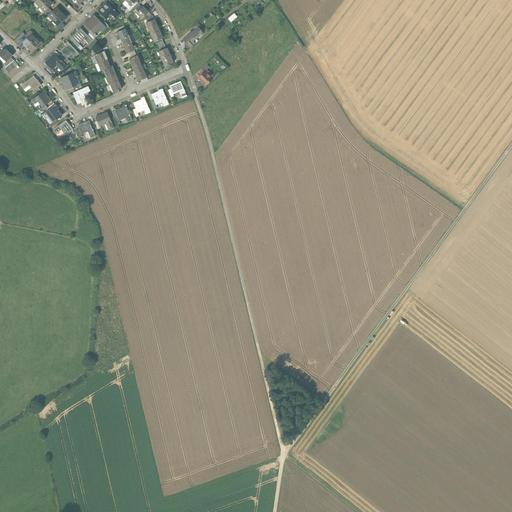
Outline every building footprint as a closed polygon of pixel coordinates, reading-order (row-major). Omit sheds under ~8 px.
[(49,0),(45,0),(39,6),(44,11),(48,7),(51,4),(52,4),(52,3),(52,2),(51,1),(50,1),(49,0)] [(138,2),(137,1),(131,6),(128,4),(129,3),(126,0),(125,1),(121,5),(124,8),(125,6),(128,8),(126,10),(129,12),(134,7),(138,3),(138,2)] [(114,10),(107,3),(104,6),(98,11),(101,14),(105,18),(110,13),(115,18),(119,15),(114,10),(115,10),(114,9),(114,10)] [(52,12),(48,16),(53,20),(61,12),(58,9),(58,8),(57,7),(56,8),(52,12)] [(133,12),(136,9),(134,7),(129,12),(125,16),(127,18),(133,12)] [(140,16),(142,19),(149,12),(143,7),(142,7),(138,12),(137,12),(140,15),(140,16)] [(61,12),(53,20),(57,25),(65,18),(66,17),(66,16),(65,15),(64,15),(61,12)] [(103,21),(104,22),(107,20),(105,18),(101,14),(98,16),(103,21)] [(101,23),(95,17),(95,16),(94,16),(92,18),(93,19),(86,25),(91,30),(94,33),(99,28),(102,31),(106,28),(101,23)] [(152,34),(159,31),(154,19),(153,20),(147,22),(146,23),(148,27),(149,27),(151,31),(150,31),(151,34),(152,34)] [(186,37),(183,40),(190,48),(195,43),(194,44),(192,42),(195,39),(196,39),(203,32),(198,27),(195,30),(194,31),(190,34),(186,38),(186,37)] [(99,28),(94,33),(97,36),(102,31),(99,28)] [(117,32),(120,39),(129,36),(125,28),(117,32)] [(87,35),(81,29),(77,32),(72,37),(78,44),(83,39),(88,44),(92,40),(88,36),(87,35)] [(154,42),(163,38),(159,31),(152,34),(154,38),(153,38),(154,42)] [(22,42),(27,47),(35,38),(31,34),(27,37),(22,42)] [(120,39),(123,47),(132,43),(129,36),(120,39)] [(78,44),(72,37),(70,39),(78,48),(80,46),(78,44)] [(39,42),(35,38),(27,47),(31,51),(36,46),(40,43),(39,42)] [(68,42),(67,41),(65,43),(66,45),(59,51),(64,56),(67,59),(72,54),(75,57),(79,54),(68,42),(69,42),(68,42)] [(123,47),(127,54),(129,53),(134,50),(135,50),(132,43),(123,47)] [(163,58),(170,55),(167,48),(160,51),(162,55),(160,56),(162,59),(163,58)] [(3,49),(0,52),(0,55),(4,59),(5,58),(7,60),(8,60),(10,57),(12,55),(6,49),(4,50),(3,49)] [(104,52),(95,56),(97,60),(98,63),(107,59),(104,52)] [(66,66),(61,62),(62,61),(61,60),(61,61),(54,54),(51,58),(50,57),(45,63),(48,65),(52,69),(57,65),(62,70),(66,66)] [(173,62),(170,55),(163,58),(165,62),(164,63),(165,66),(166,65),(172,63),(173,62)] [(129,60),(132,67),(141,63),(137,56),(131,58),(129,60)] [(14,60),(10,57),(8,60),(7,60),(4,64),(6,67),(7,66),(9,64),(12,62),(14,60)] [(98,63),(100,68),(100,67),(102,70),(103,70),(110,67),(107,59),(98,63)] [(132,67),(135,74),(144,70),(141,65),(141,63),(132,67)] [(201,68),(205,72),(205,71),(207,70),(210,67),(206,64),(201,68)] [(110,67),(103,70),(105,74),(107,77),(115,73),(112,66),(110,67)] [(195,74),(199,78),(205,72),(201,68),(195,74)] [(135,74),(138,81),(141,80),(147,77),(144,70),(135,74)] [(205,71),(212,79),(214,77),(207,70),(205,71)] [(199,78),(198,78),(205,86),(212,79),(205,71),(205,72),(199,78)] [(61,78),(60,79),(61,82),(63,81),(66,89),(73,86),(76,85),(73,79),(78,77),(76,72),(61,78)] [(107,77),(108,82),(109,82),(110,85),(118,81),(115,73),(107,77)] [(25,82),(20,85),(23,90),(29,85),(33,91),(39,87),(41,85),(37,80),(36,80),(33,76),(26,81),(25,81),(25,82)] [(112,89),(113,92),(119,89),(122,88),(118,81),(110,85),(112,89)] [(176,83),(169,86),(171,89),(173,95),(180,92),(182,98),(187,96),(185,91),(185,90),(184,90),(181,81),(176,83)] [(74,98),(77,104),(81,103),(86,100),(84,96),(83,94),(87,92),(90,91),(88,87),(82,89),(81,89),(73,93),(75,98),(74,98)] [(159,91),(151,95),(154,101),(156,105),(162,102),(164,106),(169,105),(162,89),(159,90),(159,91)] [(43,91),(31,100),(34,105),(38,102),(42,107),(46,104),(51,101),(45,93),(47,92),(45,90),(44,90),(43,90),(43,91)] [(140,100),(133,103),(135,109),(137,113),(144,110),(146,114),(150,112),(144,98),(145,98),(144,97),(141,98),(142,101),(140,101),(140,100)] [(54,106),(42,115),(45,119),(49,117),(53,122),(56,119),(62,115),(56,108),(57,107),(56,105),(55,105),(54,105),(54,106)] [(121,108),(115,111),(117,117),(119,121),(125,118),(127,122),(132,120),(126,106),(126,105),(125,105),(122,106),(123,109),(122,110),(121,108)] [(102,115),(96,118),(97,121),(99,126),(106,124),(109,130),(113,128),(111,122),(111,121),(110,122),(107,113),(102,115)] [(57,126),(52,130),(55,134),(61,130),(63,132),(65,135),(73,130),(69,124),(68,124),(65,120),(58,126),(58,125),(57,126)] [(84,123),(77,125),(79,129),(81,135),(85,133),(88,132),(90,138),(95,136),(92,130),(93,130),(92,130),(88,121),(84,123)]
